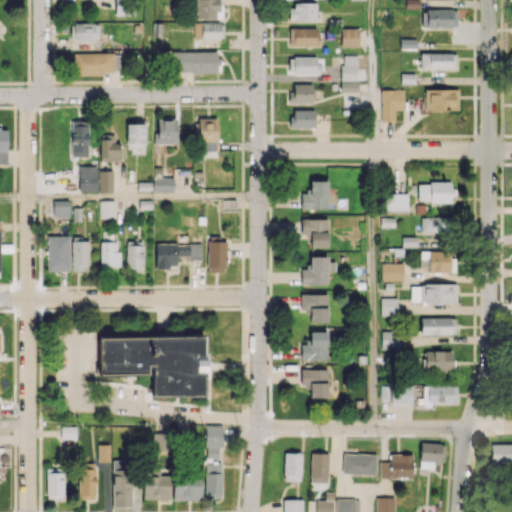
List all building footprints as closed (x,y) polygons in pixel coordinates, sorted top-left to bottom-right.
[(195,0),(195,19),(217,19),(217,0),(195,0)] [(290,20),(316,20),(316,2),(290,2),(290,20)] [(421,27),(456,28),(457,10),(422,9),(421,27)] [(223,23),(194,22),(193,38),(223,38),(223,23)] [(94,23),(70,23),(70,40),(94,40),(94,23)] [(317,27),(289,28),(289,46),(318,45),(317,27)] [(358,47),(358,28),(341,28),(341,46),(358,47)] [(216,52),(172,51),(172,72),(216,72),(216,52)] [(74,74),(119,73),(119,52),(73,53),(74,74)] [(420,68),(456,68),(456,53),(420,52),(420,68)] [(341,80),(357,80),(357,55),(341,55),(341,80)] [(317,74),(317,57),(289,57),(288,74),(317,74)] [(358,82),(340,81),(340,91),(357,91),(358,82)] [(287,103),(312,103),(312,84),(287,85),(287,103)] [(458,89),(424,88),(424,109),(457,110),(458,89)] [(380,89),(380,121),(394,121),(394,109),(403,109),(403,89),(380,89)] [(314,109),(290,109),(290,127),(314,128),(314,109)] [(216,117),(196,117),(196,150),(217,150),(216,117)] [(176,144),(176,118),(155,118),(155,143),(176,144)] [(88,120),(71,120),(70,156),(87,156),(88,120)] [(126,122),(126,148),(145,148),(144,122),(126,122)] [(100,161),(119,160),(119,143),(113,143),(113,134),(100,134),(100,161)] [(112,170),(99,170),(99,192),(112,192),(112,170)] [(78,173),(78,192),(97,191),(96,173),(78,173)] [(152,192),(173,192),(173,177),(152,177),(152,192)] [(300,209),(327,209),(326,180),(309,181),(309,193),(300,193),(300,209)] [(417,182),(417,202),(451,202),(451,183),(417,182)] [(407,193),(384,194),(384,210),(407,210),(407,193)] [(52,217),(69,217),(69,200),(53,200),(52,217)] [(98,218),(114,218),(114,200),(98,200),(98,218)] [(447,232),(447,217),(421,216),(420,232),(447,232)] [(327,219),(300,219),(300,236),(309,236),(309,247),(327,247),(327,219)] [(69,235),(46,236),(47,271),(69,270),(69,235)] [(416,237),(401,237),(402,247),(416,247),(416,237)] [(88,270),(87,239),(70,239),(71,271),(88,270)] [(116,241),(100,241),(99,267),(119,268),(120,250),(116,250),(116,241)] [(143,241),(125,241),(125,271),(142,271),(143,241)] [(207,271),(225,271),(225,241),(207,241),(207,271)] [(155,267),(176,268),(176,255),(187,256),(187,259),(200,260),(201,244),(155,243),(155,267)] [(427,271),(449,272),(450,251),(419,250),(419,267),(427,267),(427,271)] [(300,284),(327,284),(327,271),(334,271),(334,262),(327,262),(327,256),(309,256),(309,268),(301,268),(300,284)] [(402,263),(380,263),(381,281),(403,280),(402,263)] [(456,302),(456,284),(410,284),(409,302),(456,302)] [(327,322),(327,294),(300,293),(300,310),(309,310),(309,321),(327,322)] [(396,298),(380,298),(380,315),(396,315),(396,298)] [(455,334),(455,317),(420,317),(420,334),(455,334)] [(327,331),(309,331),(309,344),(300,344),(301,361),(327,360),(327,331)] [(381,348),(398,348),(397,331),(380,331),(381,348)] [(99,336),(98,374),(150,374),(150,397),(201,397),(201,378),(203,378),(204,337),(99,336)] [(421,371),(453,372),(453,351),(422,350),(421,371)] [(309,397),(326,397),(327,369),(300,369),(300,385),(309,385),(309,397)] [(391,403),(411,404),(412,386),(391,385),(391,403)] [(422,386),(422,403),(456,402),(456,385),(422,386)] [(204,446),(222,447),(222,425),(205,425),(204,446)] [(60,426),(60,446),(75,446),(75,426),(60,426)] [(432,469),(433,461),(442,461),(443,443),(419,442),(418,468),(432,469)] [(490,462),(511,462),(511,443),(490,443),(490,462)] [(109,444),(97,444),(98,462),(109,462),(109,444)] [(300,480),(301,453),(283,452),(282,480),(300,480)] [(327,482),(328,453),(310,452),(309,482),(327,482)] [(341,474),(375,475),(376,454),(342,453),(341,474)] [(379,461),(379,477),(411,478),(412,454),(389,453),(388,461),(379,461)] [(129,460),(111,460),(113,507),(130,507),(129,460)] [(94,499),(94,463),(78,463),(78,499),(94,499)] [(204,463),(204,497),(220,497),(220,463),(204,463)] [(143,499),(169,499),(169,476),(158,475),(158,471),(143,471),(143,499)] [(45,473),(46,499),(63,498),(62,472),(45,473)] [(173,500),(201,499),(200,474),(172,474),(173,500)] [(332,511),(333,492),(324,492),(324,500),(315,500),(315,511),(332,511)] [(374,511),(393,511),(394,497),(375,497),(374,511)] [(358,511),(358,499),(335,498),(334,511),(358,511)] [(302,511),(302,499),(282,499),(282,511),(302,511)]
